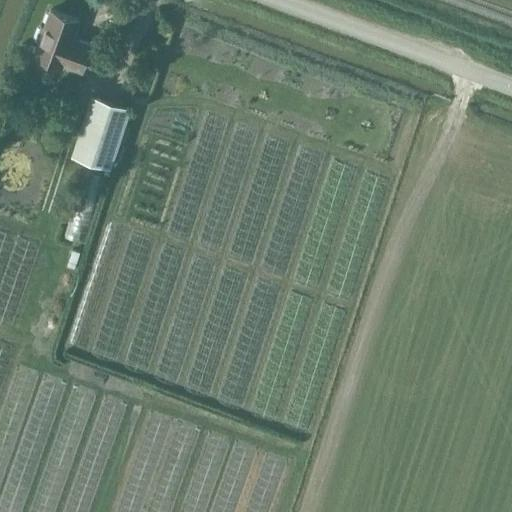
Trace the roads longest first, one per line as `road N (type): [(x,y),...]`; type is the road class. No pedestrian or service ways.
road 1 (track): [(312,511),(402,246),(472,73)]
road 2 (tertiary): [(511,88),(266,0)]
